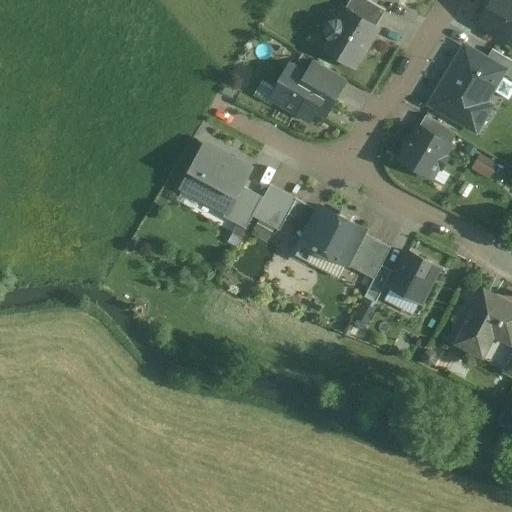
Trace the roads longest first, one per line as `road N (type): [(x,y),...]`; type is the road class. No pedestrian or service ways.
road 1 (residential): [(448,0),(346,173)]
road 2 (residential): [(511,262),(346,173)]
road 3 (residential): [(346,173),(212,107)]
